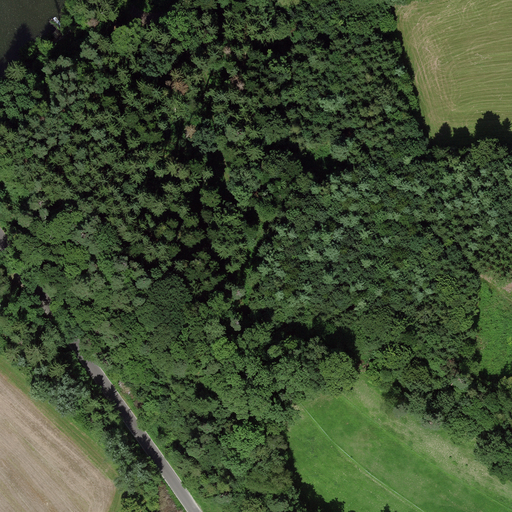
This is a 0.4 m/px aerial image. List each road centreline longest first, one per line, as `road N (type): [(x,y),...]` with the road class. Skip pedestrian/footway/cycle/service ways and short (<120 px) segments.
road 1 (track): [(138,0),(192,42),(210,81),(223,167),(237,201),(267,223),(310,232),(472,221)]
road 2 (unclassified): [(0,239),(194,511)]
